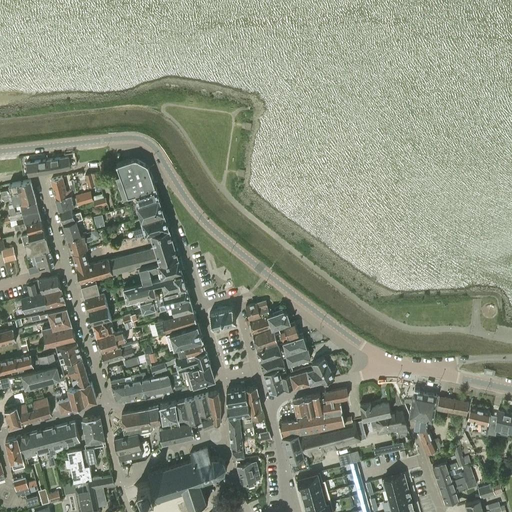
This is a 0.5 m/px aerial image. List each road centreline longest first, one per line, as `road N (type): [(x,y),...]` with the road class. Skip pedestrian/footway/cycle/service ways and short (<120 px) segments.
road 1 (tertiary): [(382,358),(218,234),(159,158)]
road 2 (residential): [(246,511),(226,435),(169,449),(141,472),(118,477)]
road 3 (tertiary): [(159,158),(138,138),(0,151)]
road 4 (residential): [(159,158),(201,308)]
road 5 (residential): [(103,408),(65,268)]
road 6 (tertiary): [(265,401),(368,374),(382,358)]
road 7 (residential): [(103,408),(223,381)]
